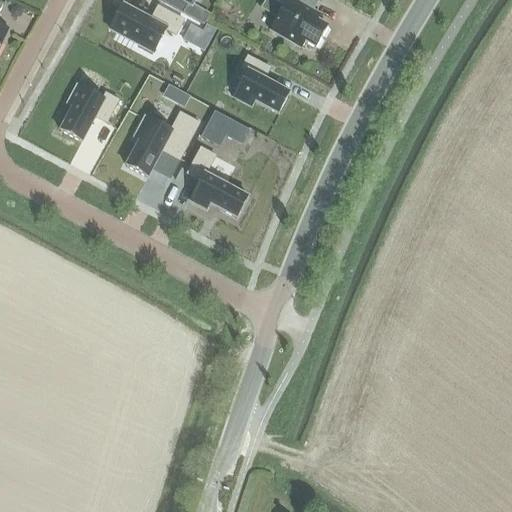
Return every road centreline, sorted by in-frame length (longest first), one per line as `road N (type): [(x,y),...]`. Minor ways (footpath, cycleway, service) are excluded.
road 1 (secondary): [(269,314),(330,178),(426,0)]
road 2 (residential): [(0,170),(269,314)]
road 3 (secondary): [(207,511),(269,314)]
road 4 (residential): [(59,0),(0,111)]
